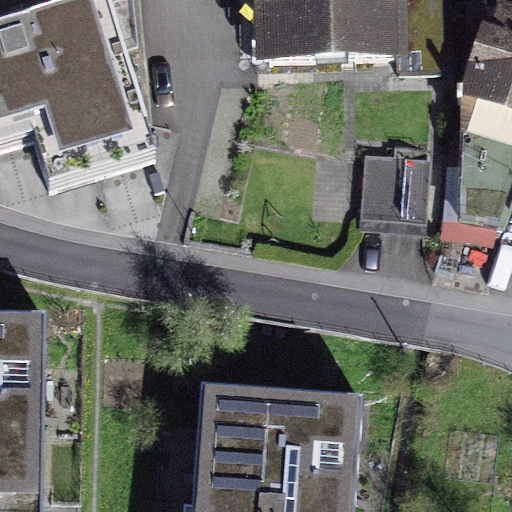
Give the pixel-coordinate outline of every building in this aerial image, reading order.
[(108,0),(79,0),(0,24),(0,155),(35,146),(50,193),(158,161),(108,0)] [(407,0),(256,0),(258,72),(398,69),(399,85),(448,84),(447,6),(408,7),(407,0)] [(511,0),(486,0),(486,6),(497,9),(491,29),(483,26),(458,100),(461,225),(505,236),(511,216),(511,0)] [(430,164),(365,158),(359,232),(426,238),(430,164)] [(45,511),(46,319),(0,318),(0,511),(45,511)] [(356,511),(364,401),(204,392),(196,511),(356,511)]
